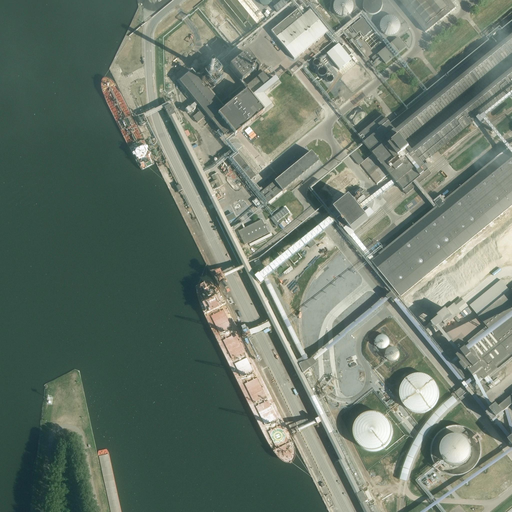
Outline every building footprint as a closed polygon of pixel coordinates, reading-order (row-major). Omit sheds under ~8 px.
[(352,11),(352,9),(352,7),(352,5),(351,3),(349,2),(349,1),(347,0),(346,0),(339,0),(338,1),(336,2),(335,3),(334,5),(333,7),(333,9),(333,11),(334,12),(334,14),(336,16),(337,17),(339,18),(340,18),(342,19),(344,19),(346,18),(348,17),(349,16),(351,15),(352,13),(352,11)] [(382,6),(382,4),(382,3),(381,0),(380,0),(362,0),(362,2),(361,4),(361,6),(362,8),(363,10),(364,12),(366,13),(367,14),(369,15),(371,15),(373,15),(375,14),(378,13),(379,12),(380,10),(381,9),(382,6)] [(452,4),(449,0),(448,0),(398,0),(426,33),(456,9),(452,4)] [(271,32),(276,39),(302,17),(297,11),(271,32)] [(310,11),(280,36),(298,57),(327,33),(310,11)] [(399,29),(399,26),(399,25),(399,23),(398,21),(397,20),(395,19),(394,18),(392,17),(390,17),(389,17),(387,17),(385,18),(383,19),(382,21),(381,23),(380,24),(380,26),(380,28),(381,30),(382,31),(383,33),(384,34),(386,35),(387,36),(389,36),(391,36),(393,36),(395,35),(396,33),(398,32),(399,30),(399,29)] [(511,22),(489,42),(486,44),(466,60),(443,80),(440,82),(396,118),(390,123),(389,123),(386,119),(380,112),(356,132),(363,142),(364,143),(373,154),(369,158),(368,159),(365,161),(364,162),(363,163),(361,165),(373,179),(375,181),(377,185),(379,183),(384,179),(390,174),(397,184),(400,187),(401,188),(402,189),(404,192),(405,193),(407,195),(431,174),(430,173),(428,170),(425,166),(424,165),(423,164),(422,163),(426,160),(438,150),(473,122),(475,120),(511,90),(511,22)] [(399,38),(378,55),(386,65),(406,48),(399,38)] [(218,54),(223,50),(216,41),(211,45),(218,54)] [(339,70),(351,61),(349,57),(352,55),(344,45),(341,48),(338,45),(326,54),(339,70)] [(211,51),(197,61),(210,81),(226,71),(219,61),(216,62),(212,58),(215,56),(211,51)] [(250,57),(247,53),(229,67),(242,83),(257,70),(258,72),(260,70),(258,68),(259,68),(256,64),(255,64),(249,57),(250,57)] [(192,72),(179,82),(186,90),(183,93),(188,99),(190,97),(187,93),(188,93),(200,108),(197,110),(199,112),(193,118),(197,123),(202,120),(207,116),(208,117),(211,120),(211,121),(212,121),(224,136),(225,135),(228,133),(230,131),(234,135),(235,136),(237,135),(239,132),(241,131),(250,124),(263,113),(272,106),(263,95),(278,82),(275,78),(271,81),(266,75),(265,77),(263,74),(246,88),(248,90),(228,107),(227,107),(224,110),(219,105),(223,102),(224,102),(232,95),(231,95),(230,93),(234,90),(231,86),(224,92),(220,95),(219,96),(211,87),(207,90),(202,85),(197,78),(196,77),(192,72)] [(220,76),(213,79),(215,85),(222,82),(220,76)] [(167,108),(164,109),(169,119),(171,118),(172,120),(174,120),(176,119),(174,116),(175,116),(170,106),(167,108)] [(483,124),(490,118),(487,114),(483,118),(482,117),(479,120),(483,124)] [(225,156),(247,183),(255,176),(233,149),(225,156)] [(391,286),(401,297),(511,206),(511,149),(437,210),(373,263),(382,275),(379,278),(388,289),(391,286)] [(311,152),(278,179),(260,195),(268,204),(319,162),(311,152)] [(363,163),(362,163),(364,162),(356,152),(351,156),(359,166),(361,165),(363,163)] [(216,184),(218,189),(224,186),(218,174),(212,177),(214,182),(209,184),(211,186),(216,184)] [(256,198),(252,202),(258,209),(262,205),(256,198)] [(352,198),(336,211),(353,231),(353,232),(356,229),(369,219),(364,214),(352,198)] [(370,209),(364,214),(369,219),(375,215),(370,209)] [(218,217),(216,218),(240,268),(241,267),(242,266),(246,265),(246,264),(245,263),(244,261),(241,254),(240,252),(234,240),(233,239),(229,231),(228,229),(227,227),(225,223),(226,222),(227,223),(235,219),(232,214),(224,218),(225,220),(224,221),(222,218),(222,217),(221,215),(218,217)] [(265,225),(264,226),(261,220),(244,228),(243,229),(237,232),(244,245),(268,233),(264,227),(266,226),(265,224),(264,224),(265,225)] [(335,221),(331,226),(336,231),(340,226),(335,221)] [(304,231),(299,235),(310,249),(315,244),(304,231)] [(286,266),(277,254),(273,257),(283,269),(286,266)] [(475,390),(484,383),(496,373),(511,359),(511,289),(510,291),(501,280),(470,306),(479,317),(487,327),(474,338),(470,334),(455,347),(461,354),(457,358),(463,364),(461,366),(462,368),(459,370),(470,384),(473,387),(475,390)] [(424,328),(432,337),(468,307),(461,298),(424,328)] [(389,342),(389,341),(389,339),(389,338),(388,337),(387,336),(386,335),(385,335),(384,334),(382,334),(381,334),(380,335),(378,335),(377,336),(376,337),(376,339),(376,340),(375,342),(376,343),(376,344),(377,345),(378,346),(379,347),(380,348),(382,348),(383,348),(384,348),(385,347),(387,347),(388,346),(389,344),(389,343),(389,342)] [(400,355),(400,354),(400,353),(400,351),(399,350),(398,349),(397,348),(396,348),(395,347),(393,347),(392,347),(391,348),(389,349),(388,350),(387,351),(387,352),(387,353),(387,355),(387,356),(387,357),(388,358),(389,359),(390,360),(391,361),(393,361),(394,361),(395,361),(396,361),(398,360),(399,359),(400,357),(400,356),(400,355)] [(401,391),(401,395),(402,399),(404,403),(406,406),(409,409),(413,411),(417,412),(421,412),(425,412),(429,410),(433,407),(436,404),(438,400),(439,396),(439,391),(438,387),(436,383),(434,379),(430,377),(426,375),(422,374),(417,374),(413,375),(409,377),(406,380),(403,383),(402,387),(401,391)] [(497,406),(487,415),(494,423),(504,414),(502,412),(511,404),(511,395),(498,407),(497,406)] [(457,402),(452,398),(442,406),(434,414),(427,422),(420,432),(415,440),(411,448),(406,458),(402,470),(399,481),(406,482),(409,471),(413,459),(418,449),(425,438),(431,428),(439,419),(448,411),(457,402)] [(354,430),(354,434),(355,438),(357,442),(359,445),(362,448),(366,450),(370,451),(374,451),(378,450),(382,449),(386,446),(389,443),(391,439),(392,435),(392,430),(391,426),(389,422),(387,418),(383,415),(379,414),(375,413),(370,413),(366,414),(362,416),(359,419),(357,422),(355,426),(354,430)] [(476,466),(477,464),(478,461),(479,459),(480,456),(480,452),(480,447),(479,444),(478,442),(477,439),(476,437),(473,434),(469,431),(465,429),(460,427),(458,427),(455,427),(452,427),(450,427),(445,429),(441,431),(438,434),(435,437),(433,439),(432,442),(431,446),(430,451),(430,456),(432,460),(433,463),(434,465),(435,467),(437,469),(438,470),(441,472),(445,475),(450,476),(452,476),(455,477),(459,476),(462,476),(465,475),(469,472),(473,469),(476,466)] [(428,487),(429,488),(440,480),(434,472),(420,482),(426,489),(428,487)] [(368,502),(364,492),(357,495),(362,505),(364,504),(368,502)]
